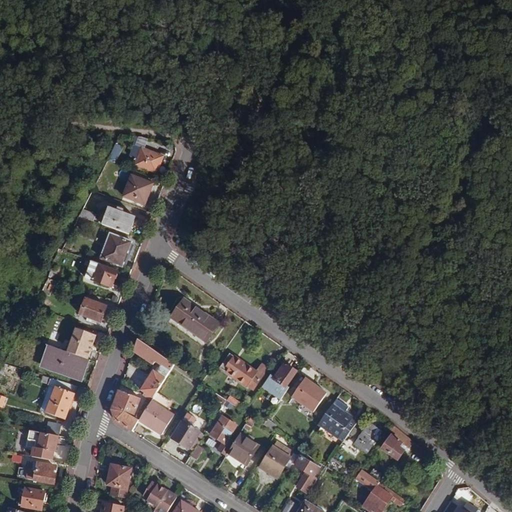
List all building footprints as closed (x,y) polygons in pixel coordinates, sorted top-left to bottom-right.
[(123,147),(116,144),(108,160),(115,163),(123,147)] [(157,173),(164,156),(142,148),(141,149),(133,146),(129,156),(137,159),(135,165),(157,173)] [(145,206),(154,184),(132,175),(124,197),(145,206)] [(92,191),(85,204),(93,208),(100,194),(92,191)] [(103,225),(130,235),(136,218),(123,213),(124,210),(118,207),(117,210),(109,207),(103,225)] [(83,210),(79,216),(93,222),(96,215),(83,210)] [(123,268),(133,242),(110,234),(101,259),(123,268)] [(111,288),(118,271),(92,261),(86,278),(111,288)] [(48,279),(45,284),(50,287),(53,282),(48,279)] [(101,322),(107,307),(86,299),(80,315),(101,322)] [(219,324),(184,300),(171,318),(207,342),(219,324)] [(76,328),(68,352),(88,359),(96,336),(76,328)] [(175,365),(138,340),(135,348),(147,355),(147,353),(162,364),(157,372),(153,371),(141,389),(144,390),(143,393),(149,397),(153,399),(158,392),(175,365)] [(83,378),(90,359),(88,359),(68,352),(49,345),(42,364),(83,378)] [(269,369),(263,364),(257,372),(231,354),(220,368),(254,391),(269,369)] [(298,372),(290,366),(288,368),(284,365),(274,380),(287,388),(298,372)] [(65,420),(77,387),(51,378),(49,385),(56,387),(47,413),(65,420)] [(328,393),(307,378),(292,398),(314,413),(328,393)] [(116,420),(133,431),(138,423),(140,420),(153,399),(149,397),(142,408),(141,407),(137,414),(135,413),(141,399),(119,390),(112,409),(116,420)] [(171,400),(158,392),(153,399),(140,420),(149,427),(162,435),(175,414),(166,409),(171,400)] [(245,413),(249,408),(231,395),(227,400),(240,409),(245,413)] [(240,409),(227,400),(220,411),(226,415),(228,411),(235,415),(240,409)] [(358,421),(333,404),(319,424),(344,443),(350,434),(354,427),(358,421)] [(238,426),(223,416),(211,435),(226,444),(238,426)] [(256,421),(251,417),(246,424),(252,427),(256,421)] [(140,420),(138,423),(148,429),(149,427),(140,420)] [(201,433),(183,421),(171,439),(188,449),(191,443),(193,444),(201,433)] [(371,423),(355,445),(368,454),(383,432),(371,423)] [(360,432),(354,427),(350,434),(356,438),(360,432)] [(33,448),(32,457),(52,461),(54,452),(55,452),(58,436),(41,433),(38,449),(33,448)] [(260,447),(240,435),(227,454),(247,466),(260,447)] [(402,443),(392,436),(388,443),(386,441),(383,445),(385,446),(383,450),(398,460),(405,451),(400,447),(402,443)] [(192,457),(198,460),(203,450),(197,447),(192,457)] [(275,447),(261,468),(278,478),(291,459),(275,447)] [(326,468),(301,451),(292,464),(307,474),(298,488),(309,496),(326,468)] [(21,463),(21,455),(13,455),(12,462),(21,463)] [(330,462),(326,468),(352,485),(355,480),(330,462)] [(53,474),(54,466),(37,463),(35,471),(28,470),(27,479),(54,484),(56,475),(53,474)] [(112,496),(126,499),(133,469),(112,464),(108,485),(114,487),(112,496)] [(374,469),(370,475),(375,479),(379,481),(383,475),(374,469)] [(370,475),(362,470),(358,476),(371,486),(375,479),(370,475)] [(401,507),(405,500),(380,483),(363,506),(371,511),(382,511),(392,498),(395,500),(394,502),(401,507)] [(157,511),(169,511),(178,498),(159,485),(158,487),(153,484),(145,496),(149,499),(148,501),(158,507),(156,511),(157,511)] [(41,510),(45,492),(26,489),(23,506),(41,510)] [(301,507),(297,511),(324,511),(306,500),(301,507)] [(481,511),(482,511),(465,500),(457,511),(481,511)] [(193,508),(183,501),(175,511),(193,511),(191,510),(193,508)] [(283,511),(297,511),(301,507),(290,501),(283,511)] [(105,502),(102,511),(123,511),(125,507),(105,502)]
